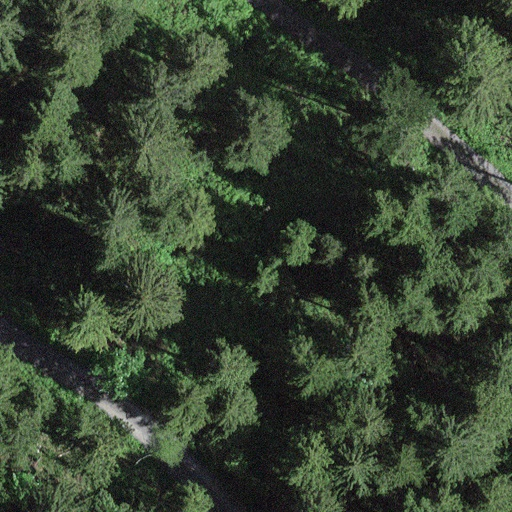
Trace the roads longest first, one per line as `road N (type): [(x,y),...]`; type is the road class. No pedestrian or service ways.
road 1 (track): [(269,0),(511,200)]
road 2 (track): [(224,511),(150,427),(0,325)]
